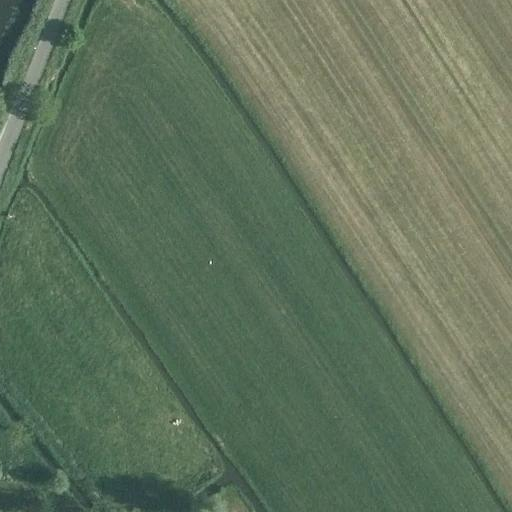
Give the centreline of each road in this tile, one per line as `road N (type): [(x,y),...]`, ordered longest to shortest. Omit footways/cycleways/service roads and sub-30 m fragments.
road 1 (track): [(462,511),(269,216),(114,0)]
road 2 (unclassified): [(0,166),(64,0)]
